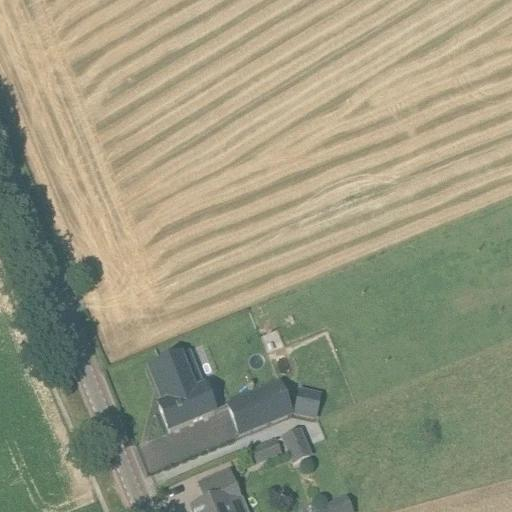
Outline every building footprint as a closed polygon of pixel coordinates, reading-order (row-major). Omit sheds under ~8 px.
[(203,389),(194,393),(180,358),(149,371),(163,406),(157,408),(168,435),(214,416),(203,389)] [(243,436),(291,416),(280,390),(232,410),(243,436)] [(293,417),(316,422),(321,395),(298,391),(293,417)] [(293,468),(311,460),(300,433),(281,441),(293,468)] [(257,465),(279,456),(274,444),(252,454),(257,465)] [(190,511),(243,511),(229,475),(198,487),(205,504),(190,510),(190,511)] [(350,511),(346,499),(326,508),(327,511),(324,511),(350,511)]
